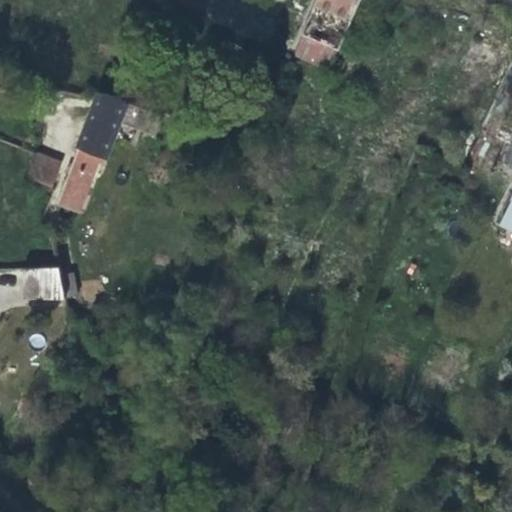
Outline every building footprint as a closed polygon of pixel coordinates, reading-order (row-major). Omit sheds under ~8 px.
[(316,0),(292,54),(331,71),(361,0),(316,0)] [(109,68),(100,93),(146,110),(153,93),(130,84),(133,77),(109,68)] [(156,137),(160,127),(164,116),(146,110),(100,93),(86,129),(58,205),(78,213),(97,163),(104,166),(120,125),(156,137)] [(38,155),(30,179),(52,188),(61,163),(38,155)] [(0,223),(10,197),(0,193),(0,223)] [(511,194),(496,229),(511,235),(511,194)] [(24,298),(49,297),(65,296),(61,277),(59,269),(23,270),(24,298)] [(72,275),(61,277),(65,296),(76,293),(72,275)] [(49,297),(49,309),(68,308),(65,296),(49,297)]
